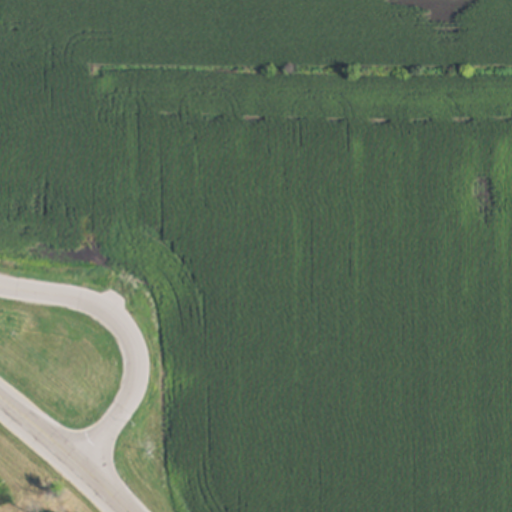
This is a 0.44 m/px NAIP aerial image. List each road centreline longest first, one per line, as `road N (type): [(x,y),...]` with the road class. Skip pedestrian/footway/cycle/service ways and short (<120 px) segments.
road 1 (residential): [(91,468),(131,391),(137,356),(119,323),(78,303),(0,287)]
road 2 (primary): [(0,396),(135,511)]
